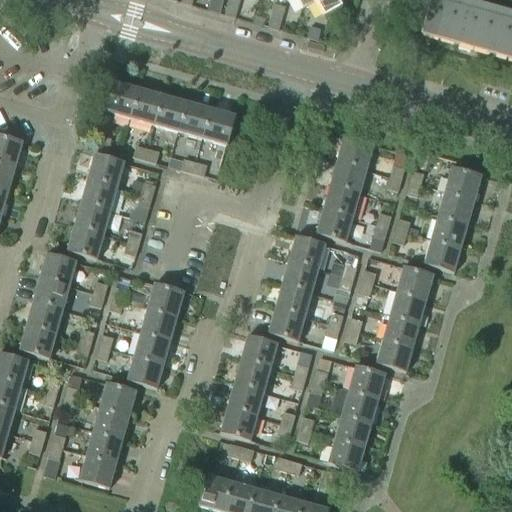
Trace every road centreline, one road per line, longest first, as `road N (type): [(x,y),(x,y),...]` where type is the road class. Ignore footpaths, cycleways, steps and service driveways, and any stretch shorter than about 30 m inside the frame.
road 1 (residential): [(260,215),(226,330),(208,337),(186,416),(168,421),(141,511)]
road 2 (residential): [(0,271),(20,246),(90,11)]
road 3 (tertiary): [(300,69),(90,11)]
road 4 (residential): [(166,287),(191,196),(260,215)]
road 5 (tertiary): [(511,130),(354,84)]
road 6 (residential): [(300,69),(260,215)]
